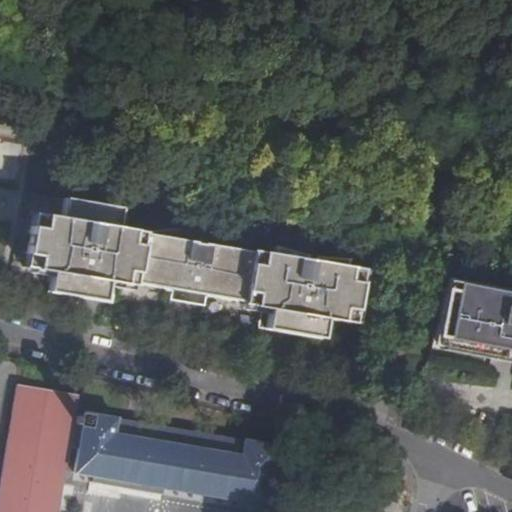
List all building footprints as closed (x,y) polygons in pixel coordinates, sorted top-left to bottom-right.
[(0,178),(19,179),(20,144),(0,143),(0,178)] [(0,189),(0,217),(17,218),(18,190),(0,189)] [(238,304),(257,307),(264,308),(263,319),(282,323),(280,331),(319,338),(322,319),(348,324),(359,270),(339,266),(339,258),(307,256),(307,261),(299,259),(299,254),(267,244),(267,252),(246,248),(244,250),(215,237),(191,229),(166,229),(143,230),(115,225),(118,206),(61,197),(58,215),(30,211),(20,265),(48,271),(45,288),(83,295),(84,286),(102,289),(104,278),(112,279),(131,283),(131,280),(170,287),(168,299),(201,304),(202,294),(238,300),(238,304)] [(108,300),(112,279),(104,278),(102,289),(84,286),(83,295),(108,300)] [(452,291),(453,283),(443,281),(441,289),(452,291)] [(511,294),(453,283),(452,291),(443,338),(441,347),(443,351),(505,364),(506,362),(509,352),(511,353),(511,294)] [(443,338),(452,291),(441,289),(433,336),(443,338)] [(264,308),(257,307),(254,327),(280,331),(282,323),(263,319),(264,308)] [(441,347),(443,338),(433,336),(430,346),(441,347)] [(56,511),(76,394),(16,383),(0,478),(0,511),(56,511)] [(85,415),(74,413),(73,425),(80,425),(73,472),(268,506),(277,446),(84,413),(85,415)] [(312,452),(300,450),(297,471),(309,473),(312,452)]
